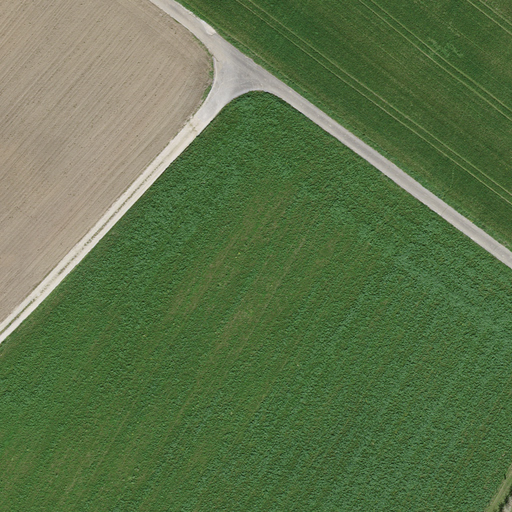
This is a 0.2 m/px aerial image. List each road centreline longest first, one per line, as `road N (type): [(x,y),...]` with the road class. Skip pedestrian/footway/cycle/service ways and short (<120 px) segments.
road 1 (residential): [(0,340),(135,203),(242,69)]
road 2 (unclassified): [(511,265),(242,69)]
